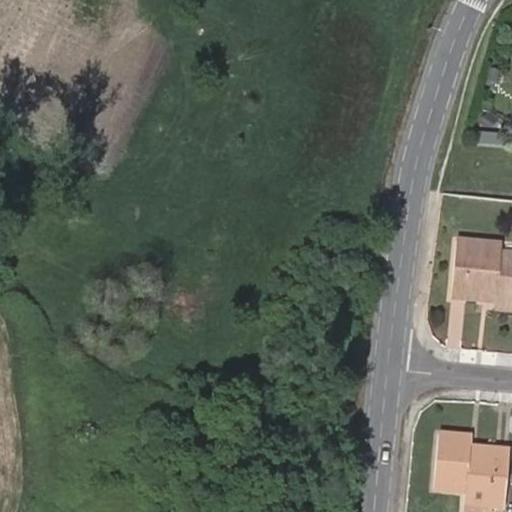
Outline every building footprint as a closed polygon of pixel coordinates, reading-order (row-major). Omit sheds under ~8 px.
[(497,301),(511,302),(511,252),(502,252),(503,243),(458,238),(452,296),(486,300),(487,292),(498,293),(497,301)] [(487,292),(486,300),(497,301),(498,293),(487,292)] [(511,310),(511,302),(497,301),(496,309),(511,310)] [(466,503),(493,505),(506,505),(510,449),(481,447),(480,454),(469,453),(469,446),(470,435),(439,433),(435,489),(467,492),(466,503)] [(469,446),(469,453),(480,454),(481,447),(469,446)] [(466,503),(465,511),(466,511),(492,511),(493,505),(466,503)]
